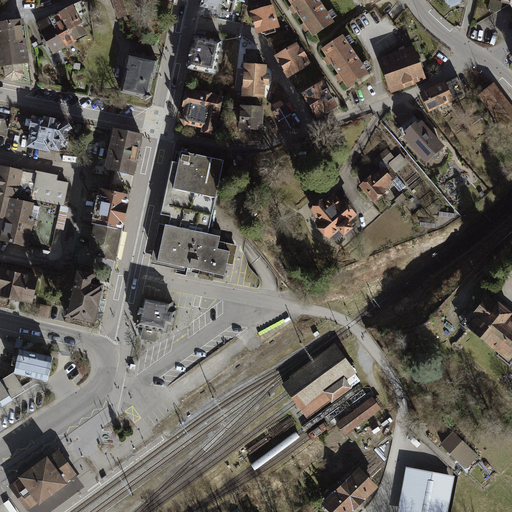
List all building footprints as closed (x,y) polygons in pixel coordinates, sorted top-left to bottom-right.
[(134,0),(112,0),(119,19),(139,12),(134,0)] [(200,0),(199,8),(232,16),(235,0),(200,0)] [(253,12),(249,13),(256,35),(260,34),(261,34),(262,35),(263,35),(264,35),(265,36),(276,33),(275,29),(279,28),(273,6),(271,6),(267,0),(259,0),(251,3),(253,12)] [(317,0),(284,0),(307,36),(331,22),(317,0)] [(503,2),(493,0),(490,0),(487,11),(496,13),(501,10),(503,2)] [(82,2),(66,10),(53,17),(46,20),(38,25),(53,53),(87,34),(82,24),(85,23),(81,16),(88,12),(82,2)] [(24,19),(0,22),(0,67),(4,67),(5,78),(11,83),(21,81),(24,75),(23,65),(31,64),(24,19)] [(223,41),(192,35),(184,70),(215,76),(223,41)] [(342,37),(321,51),(327,61),(340,79),(346,89),(367,75),(342,37)] [(296,44),(273,57),(287,79),(310,66),(305,58),(306,57),(301,48),(299,49),(296,44)] [(414,47),(379,60),(391,94),(426,81),(414,47)] [(244,66),(242,66),(240,98),(263,99),(264,87),(268,87),(269,76),(265,76),(266,67),(258,66),(259,51),(245,50),(244,66)] [(123,72),(125,73),(121,94),(144,99),(146,103),(154,98),(150,92),(153,78),(156,79),(160,61),(127,54),(123,72)] [(456,76),(420,94),(429,113),(466,95),(456,76)] [(323,82),(301,95),(317,121),(338,108),(323,82)] [(511,105),(494,83),(478,96),(509,135),(511,131),(511,105)] [(223,98),(185,90),(177,121),(182,129),(186,127),(201,130),(200,134),(214,137),(223,98)] [(456,103),(452,105),(457,114),(462,111),(456,103)] [(285,106),(272,113),(284,132),(296,125),(285,106)] [(263,109),(239,107),(238,130),(261,132),(263,109)] [(44,121),(14,115),(11,129),(30,133),(27,149),(51,154),(52,152),(60,154),(60,151),(67,152),(69,141),(67,140),(69,133),(73,130),(67,121),(63,124),(58,122),(58,121),(44,118),(44,121)] [(405,137),(403,139),(426,165),(432,160),(439,160),(440,152),(445,147),(414,116),(399,130),(405,137)] [(480,116),(471,122),(473,125),(482,118),(480,116)] [(144,136),(114,130),(106,171),(136,177),(144,136)] [(386,149),(372,161),(379,170),(393,158),(386,149)] [(171,218),(169,228),(206,236),(223,162),(179,152),(176,164),(172,163),(160,216),(171,218)] [(400,155),(388,165),(395,174),(408,163),(400,155)] [(367,180),(359,187),(374,204),(387,193),(385,191),(393,184),(401,192),(407,187),(395,174),(388,165),(369,182),(367,180)] [(20,171),(0,166),(0,195),(32,203),(33,200),(61,206),(64,206),(69,183),(57,181),(59,176),(21,168),(20,171)] [(131,198),(104,192),(89,257),(116,263),(131,198)] [(329,195),(312,208),(310,213),(317,223),(314,226),(317,229),(317,231),(323,239),(329,241),(338,234),(343,240),(355,230),(350,224),(359,217),(343,199),(341,201),(335,194),(331,197),(329,195)] [(402,194),(394,201),(400,207),(408,200),(402,194)] [(32,203),(0,195),(0,240),(51,252),(61,206),(33,200),(32,203)] [(169,228),(159,226),(151,264),(224,279),(227,265),(233,267),(238,247),(218,243),(219,239),(206,236),(169,228)] [(38,278),(0,269),(0,297),(32,305),(38,278)] [(96,280),(75,275),(64,320),(95,327),(104,287),(95,285),(96,280)] [(175,303),(144,296),(137,327),(143,329),(141,340),(157,344),(159,333),(168,335),(170,327),(174,328),(178,312),(173,311),(175,303)] [(471,312),(461,325),(498,354),(496,357),(510,368),(511,365),(511,324),(508,321),(511,315),(511,314),(488,296),(474,315),(471,312)] [(23,340),(17,339),(15,347),(21,349),(23,340)] [(335,346),(283,383),(289,391),(297,401),(307,416),(331,399),(332,401),(351,387),(344,379),(354,372),(335,346)] [(18,359),(14,358),(12,368),(16,368),(15,375),(35,380),(48,382),(53,359),(20,352),(18,359)] [(0,409),(12,402),(12,400),(25,392),(22,388),(35,380),(15,375),(1,384),(0,381),(0,409)] [(337,424),(345,434),(380,408),(372,398),(337,424)] [(440,447),(465,470),(478,455),(453,433),(440,447)] [(22,480),(11,488),(28,510),(39,502),(40,504),(67,484),(66,483),(76,475),(59,452),(49,460),(48,459),(21,478),(22,480)] [(351,511),(378,486),(359,466),(321,503),(329,511),(351,511)] [(448,511),(456,478),(407,467),(397,511),(448,511)]
